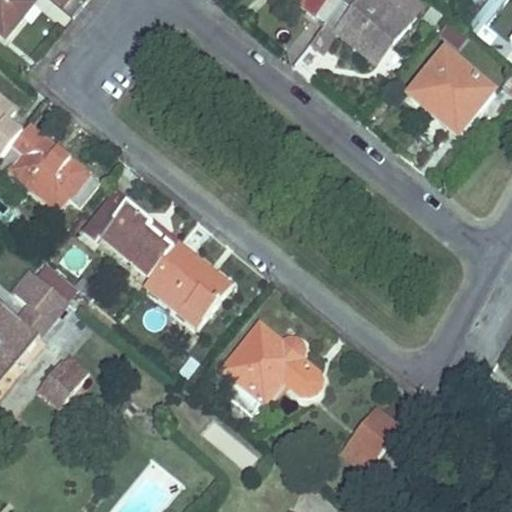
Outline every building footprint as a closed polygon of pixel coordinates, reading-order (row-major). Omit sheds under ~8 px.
[(0,0),(0,32),(9,40),(35,8),(41,0),(0,0)] [(70,0),(50,0),(63,10),(70,0)] [(337,0),(294,0),(315,17),(327,26),(345,6),(337,0)] [(393,50),(423,13),(407,0),(369,0),(357,15),(345,6),(327,26),(340,37),(374,65),(389,46),(393,50)] [(478,38),(508,0),(491,0),(468,30),(478,38)] [(324,56),(340,37),(327,26),(311,47),(324,56)] [(379,68),(393,50),(389,46),(374,65),(379,68)] [(464,137),(497,97),(448,57),(411,101),(428,114),(431,110),(464,137)] [(4,130),(8,124),(16,114),(0,100),(0,158),(4,162),(24,137),(13,128),(8,134),(4,130)] [(464,137),(431,110),(428,114),(460,141),(464,137)] [(8,134),(13,128),(8,124),(4,130),(8,134)] [(89,176),(62,155),(59,160),(40,144),(43,139),(31,129),(24,137),(4,162),(15,171),(12,175),(59,213),(69,201),(89,176)] [(62,155),(43,139),(40,144),(59,160),(62,155)] [(82,212),(102,186),(89,176),(69,201),(82,212)] [(117,222),(130,206),(117,196),(104,212),(117,222)] [(176,252),(152,232),(155,228),(130,206),(117,222),(104,212),(84,236),(97,247),(102,240),(152,281),(176,252)] [(180,248),(155,228),(152,232),(176,252),(180,248)] [(199,332),(233,291),(180,248),(176,252),(152,281),(146,289),(199,332)] [(79,294),(49,269),(39,280),(56,295),(70,306),(79,294)] [(38,316),(56,295),(39,280),(34,276),(16,298),(32,311),(38,316)] [(98,294),(84,282),(76,291),(90,303),(98,294)] [(37,345),(70,306),(56,295),(38,316),(32,311),(22,324),(23,325),(19,330),(37,345)] [(37,345),(19,330),(23,325),(22,324),(0,305),(0,364),(5,359),(17,369),(37,345)] [(319,377),(302,363),(304,360),(305,357),(305,354),(303,349),(299,345),(294,344),(287,346),(284,348),(262,330),(225,375),(238,385),(227,398),(255,421),(266,408),(263,405),(281,382),(285,385),(302,398),(308,401),(314,400),(320,395),(322,390),(322,384),(320,379),(319,377)] [(0,389),(17,369),(5,359),(0,364),(0,389)] [(68,404),(90,376),(71,360),(65,367),(62,366),(46,387),(68,404)] [(266,408),(285,385),(281,382),(263,405),(266,408)] [(68,404),(46,387),(40,394),(62,411),(68,404)] [(376,465),(403,432),(378,412),(361,433),(367,438),(357,450),(376,465)] [(201,438),(246,472),(261,453),(216,419),(201,438)] [(376,465),(357,450),(367,438),(361,433),(342,456),(367,476),(376,465)]
